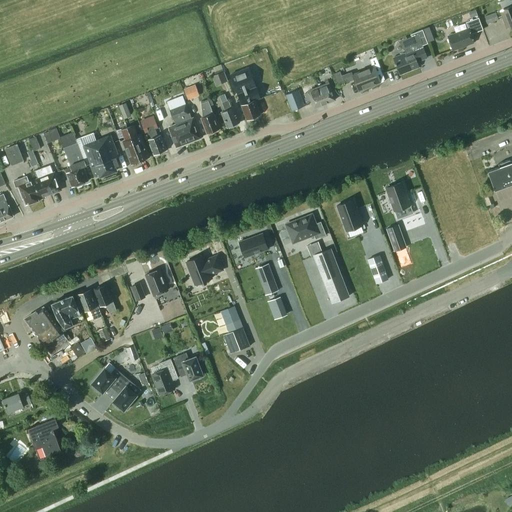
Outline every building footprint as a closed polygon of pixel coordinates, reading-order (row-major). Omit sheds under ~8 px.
[(511,7),(499,12),(485,17),(487,24),(498,19),(498,17),(501,16),(506,29),(509,27),(510,30),(511,29),(511,7)] [(473,42),(474,42),(471,34),(477,32),(483,29),(479,18),(472,20),(466,22),(469,29),(449,37),(448,37),(453,50),(453,49),(462,46),(463,46),(466,44),(467,44),(473,42)] [(403,41),(405,49),(406,52),(394,57),(396,63),(395,63),(396,65),(397,65),(400,74),(419,67),(416,59),(419,58),(420,60),(427,57),(418,35),(403,41)] [(373,67),(353,74),(359,91),(379,83),(373,67)] [(255,101),(261,99),(249,68),(230,75),(242,105),(241,105),(247,121),(261,115),(255,101)] [(227,81),(224,71),(212,76),(216,85),(227,81)] [(334,73),(338,85),(344,83),(340,71),(334,73)] [(195,84),(184,89),(188,99),(200,95),(195,84)] [(314,108),(335,100),(330,86),(308,93),(314,108)] [(292,111),(304,106),(298,91),(286,96),(292,111)] [(178,119),(179,122),(168,127),(176,148),(202,138),(193,117),(191,118),(190,115),(193,114),(189,102),(186,104),(184,98),(182,99),(181,96),(167,102),(174,120),(178,119)] [(227,128),(240,123),(234,107),(231,108),(228,100),(222,102),(225,111),(221,112),(227,128)] [(131,116),(126,102),(119,105),(124,119),(131,116)] [(207,134),(220,129),(214,113),(211,105),(203,108),(206,116),(201,118),(207,134)] [(158,136),(155,129),(158,128),(153,115),(140,120),(145,133),(149,131),(151,138),(148,140),(154,156),(167,151),(161,135),(158,136)] [(131,165),(141,161),(131,138),(138,135),(134,124),(121,130),(125,140),(122,141),(131,165)] [(44,133),(48,143),(52,141),(49,131),(44,133)] [(87,166),(78,142),(74,133),(60,139),(71,167),(65,169),(67,176),(67,180),(69,181),(72,187),(74,186),(75,187),(87,182),(86,182),(89,181),(84,167),(87,166)] [(141,134),(138,135),(131,138),(141,161),(150,157),(141,134)] [(118,157),(119,156),(111,135),(83,146),(94,176),(98,175),(99,178),(118,171),(117,168),(121,167),(117,158),(118,157)] [(29,139),(33,151),(40,148),(36,136),(29,139)] [(25,161),(18,144),(6,149),(12,166),(25,161)] [(33,150),(28,152),(31,160),(36,158),(33,150)] [(488,171),(495,190),(511,184),(511,160),(509,160),(498,164),(499,167),(488,171)] [(55,171),(53,172),(51,165),(46,167),(40,169),(50,195),(62,191),(55,171)] [(50,195),(40,169),(35,171),(38,178),(31,180),(33,186),(35,185),(41,200),(42,199),(42,198),(50,195)] [(33,186),(31,180),(29,181),(27,176),(13,181),(16,188),(18,187),(25,205),(28,204),(28,205),(40,201),(40,200),(41,200),(35,185),(33,186)] [(402,182),(386,188),(394,211),(411,205),(402,182)] [(0,221),(13,216),(9,205),(8,205),(5,200),(6,200),(4,194),(0,195),(0,221)] [(365,224),(355,199),(339,205),(348,230),(365,224)] [(293,242),(314,234),(316,240),(326,235),(321,222),(315,224),(312,215),(286,225),(293,242)] [(387,228),(395,251),(406,247),(398,224),(387,228)] [(268,249),(262,233),(240,242),(245,257),(268,249)] [(331,248),(314,255),(332,302),(349,296),(331,248)] [(389,277),(381,254),(370,259),(378,281),(389,277)] [(187,261),(196,284),(212,278),(210,274),(223,270),(217,256),(205,260),(203,255),(187,261)] [(268,293),(278,290),(269,266),(260,270),(268,293)] [(159,269),(146,274),(154,295),(168,290),(159,269)] [(131,286),(137,300),(145,297),(140,283),(131,286)] [(95,289),(102,306),(107,305),(110,312),(117,310),(114,302),(112,303),(109,296),(105,285),(105,286),(105,285),(96,288),(96,289),(95,289)] [(98,307),(91,289),(77,294),(83,312),(90,309),(94,319),(102,316),(98,306),(98,307)] [(81,313),(74,296),(73,294),(51,303),(57,318),(65,328),(74,325),(74,324),(82,321),(80,315),(81,315),(80,313),(81,313)] [(70,342),(44,306),(25,318),(52,355),(70,342)] [(235,306),(221,311),(226,324),(240,319),(235,306)] [(233,352),(252,345),(245,326),(227,333),(233,352)] [(99,330),(104,341),(111,338),(106,327),(99,330)] [(152,330),(156,340),(163,337),(159,327),(152,330)] [(84,347),(87,353),(93,350),(90,344),(84,347)] [(128,351),(130,358),(138,355),(135,348),(128,351)] [(76,354),(78,357),(85,352),(83,349),(76,354)] [(199,366),(201,365),(199,358),(197,359),(196,356),(189,359),(186,353),(174,357),(178,370),(185,367),(190,380),(192,380),(192,381),(199,379),(198,377),(203,375),(199,366)] [(152,374),(160,394),(175,388),(168,372),(175,370),(171,359),(159,363),(162,370),(152,374)] [(105,368),(92,383),(96,386),(94,388),(100,393),(101,391),(103,392),(111,382),(117,386),(125,376),(115,368),(111,373),(105,368)] [(135,385),(125,376),(117,386),(122,391),(113,401),(114,402),(113,404),(119,409),(120,407),(124,410),(125,408),(127,410),(132,404),(130,403),(137,395),(131,390),(135,385)] [(24,406),(32,404),(28,393),(20,396),(19,393),(2,400),(7,412),(24,406)] [(41,424),(35,426),(30,428),(37,448),(42,446),(46,456),(61,450),(53,429),(58,427),(53,412),(39,418),(41,424)] [(0,473),(0,474),(3,481),(17,475),(14,468),(0,473)]
